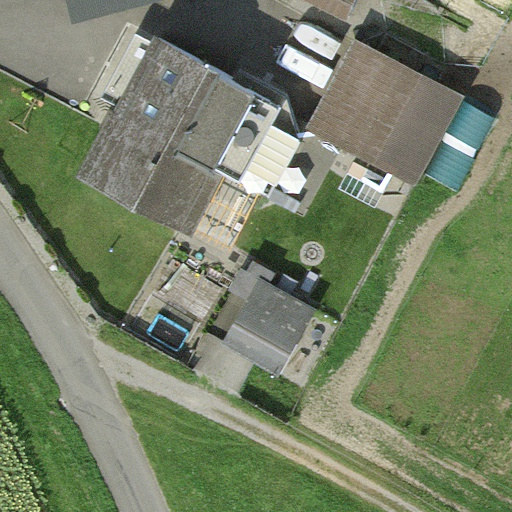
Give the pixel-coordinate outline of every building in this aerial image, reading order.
[(66,0),(73,24),(160,0),(66,0)] [(359,0),(308,0),(350,20),(359,0)] [(318,136),(384,172),(433,82),(367,46),(318,136)] [(301,128),(158,48),(87,175),(192,234),(230,167),(268,188),(301,128)] [(287,374),(324,310),(265,276),(228,340),(287,374)]
